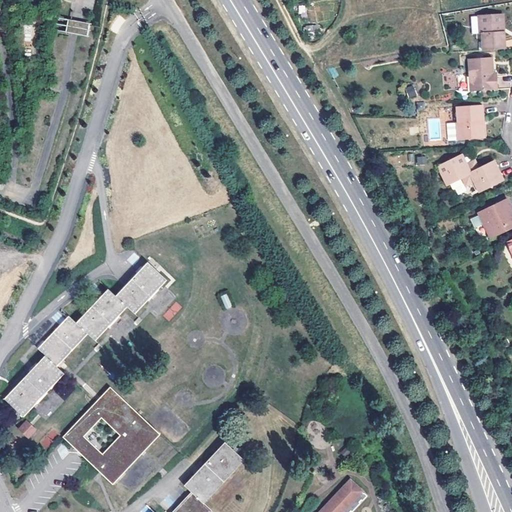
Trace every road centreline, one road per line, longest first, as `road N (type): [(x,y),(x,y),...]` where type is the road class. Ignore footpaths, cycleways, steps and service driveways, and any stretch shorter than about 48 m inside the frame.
road 1 (unclassified): [(164,3),(388,374),(444,511)]
road 2 (primary): [(510,511),(363,207),(239,0)]
road 3 (primary): [(224,0),(411,328),(481,511)]
road 4 (unclassified): [(0,353),(63,230),(124,35),(164,3)]
